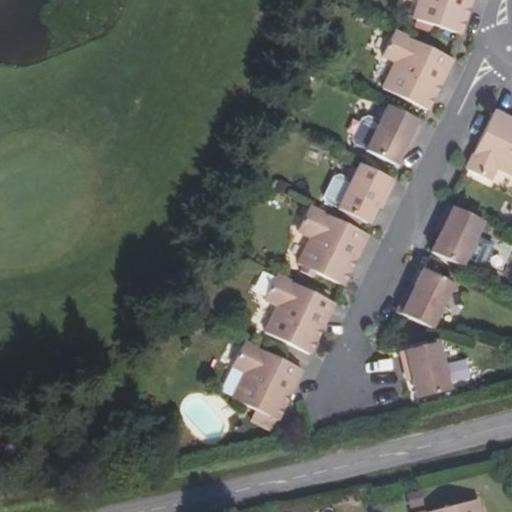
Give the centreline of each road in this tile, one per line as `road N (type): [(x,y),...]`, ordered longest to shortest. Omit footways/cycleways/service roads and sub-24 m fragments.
road 1 (residential): [(507,47),(473,84),(344,331),(355,385)]
road 2 (tertiary): [(511,425),(146,511)]
